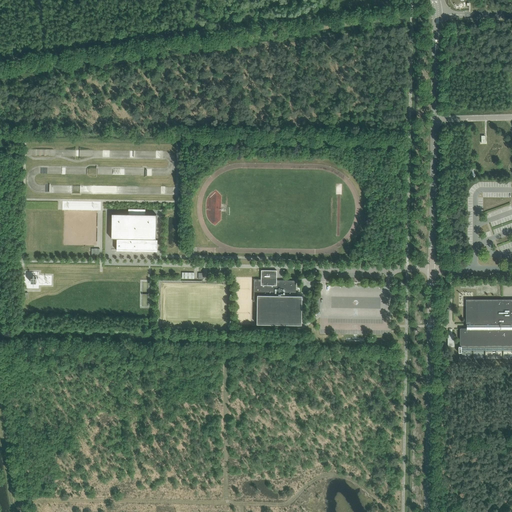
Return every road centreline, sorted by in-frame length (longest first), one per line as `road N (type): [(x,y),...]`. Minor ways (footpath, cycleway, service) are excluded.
road 1 (unclassified): [(431,268),(436,14)]
road 2 (unclassified): [(427,511),(431,268)]
